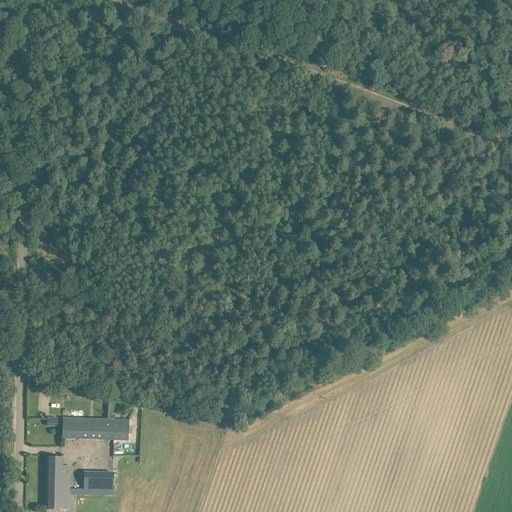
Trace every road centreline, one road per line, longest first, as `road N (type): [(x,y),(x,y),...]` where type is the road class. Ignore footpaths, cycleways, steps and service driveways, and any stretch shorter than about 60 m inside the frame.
road 1 (unclassified): [(17,511),(26,0)]
road 2 (unclassified): [(511,150),(107,0)]
